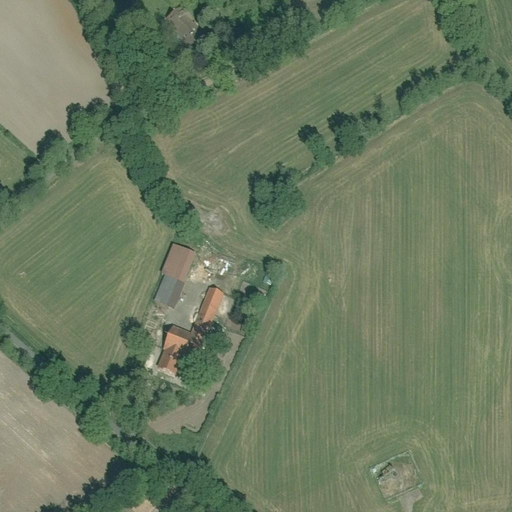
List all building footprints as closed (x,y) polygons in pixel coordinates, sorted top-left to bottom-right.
[(166,21),(192,60),(210,48),(184,8),(166,21)] [(250,58),(263,50),(252,32),(239,40),(250,58)] [(196,254),(174,245),(162,275),(166,277),(184,284),(196,254)] [(155,303),(175,310),(185,285),(184,284),(166,277),(155,303)] [(225,295),(210,289),(192,334),(206,340),(225,295)] [(174,327),(164,350),(183,358),(197,363),(206,340),(192,334),(174,327)] [(157,369),(175,377),(183,358),(164,350),(157,369)]
